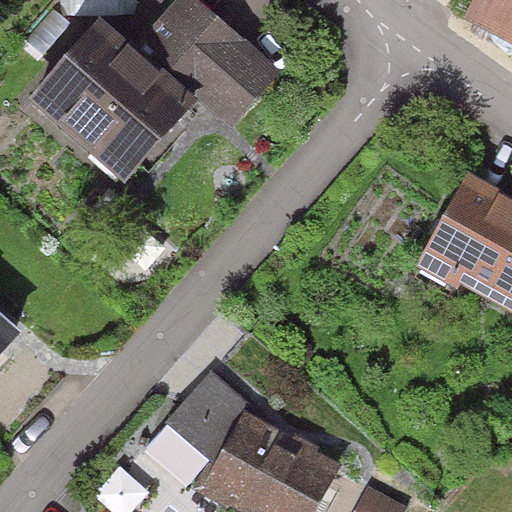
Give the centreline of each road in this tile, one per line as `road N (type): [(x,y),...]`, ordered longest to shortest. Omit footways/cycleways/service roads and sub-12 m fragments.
road 1 (residential): [(3,511),(391,48)]
road 2 (residential): [(511,109),(391,48)]
